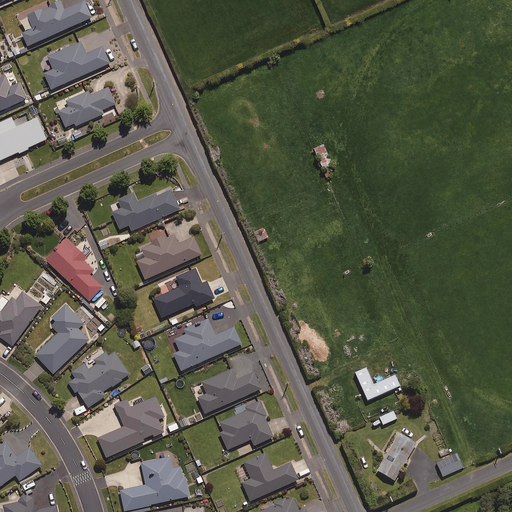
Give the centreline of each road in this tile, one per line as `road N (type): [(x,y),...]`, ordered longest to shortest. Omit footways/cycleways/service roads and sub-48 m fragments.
road 1 (tertiary): [(355,511),(190,135)]
road 2 (residential): [(190,135),(0,222)]
road 3 (residential): [(0,200),(181,115)]
road 4 (residential): [(0,375),(49,420),(93,511)]
road 5 (tertiary): [(181,115),(129,0)]
